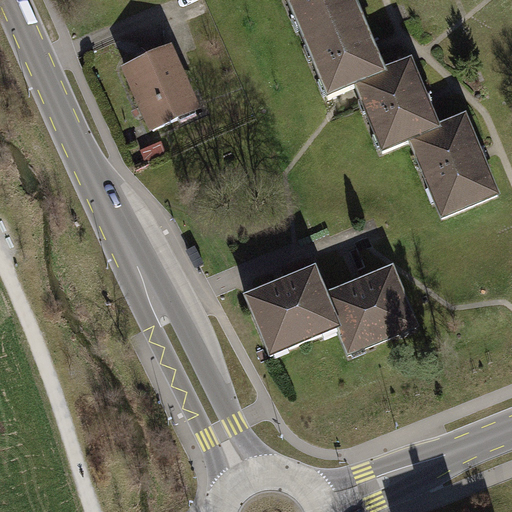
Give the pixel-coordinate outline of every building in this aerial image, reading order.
[(287,0),(306,46),(333,35),(328,23),(357,11),(351,0),(287,0)] [(372,48),(357,11),(328,23),(333,35),(306,46),(329,101),(356,89),(361,100),(389,88),(383,76),(372,48)] [(169,51),(127,70),(154,131),(179,120),(176,115),(193,108),(169,51)] [(389,88),(361,100),(383,154),(411,143),(415,153),(443,141),(438,129),(426,101),(411,64),(383,76),(389,88)] [(415,153),(443,219),(498,196),(481,155),(465,118),(438,129),(443,141),(415,153)] [(204,265),(195,247),(188,251),(197,269),(204,265)] [(417,329),(393,270),(361,284),(325,298),(338,330),(349,357),(417,329)] [(338,330),(325,298),(314,272),(283,285),(247,300),(271,358),(338,330)]
